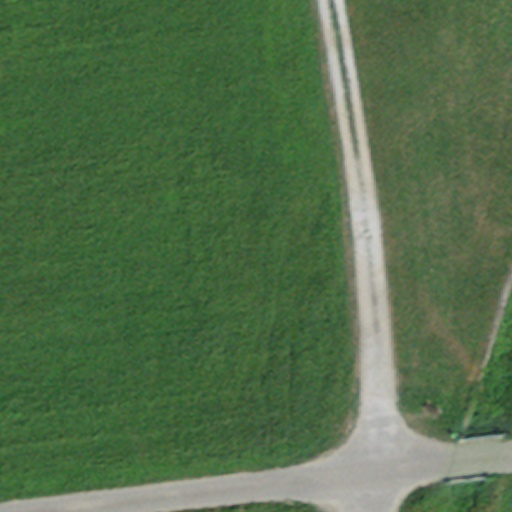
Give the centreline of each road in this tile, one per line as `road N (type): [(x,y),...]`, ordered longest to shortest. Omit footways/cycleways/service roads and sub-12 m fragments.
road 1 (track): [(372,511),(379,475),(359,175),(329,0)]
road 2 (track): [(511,457),(76,511)]
